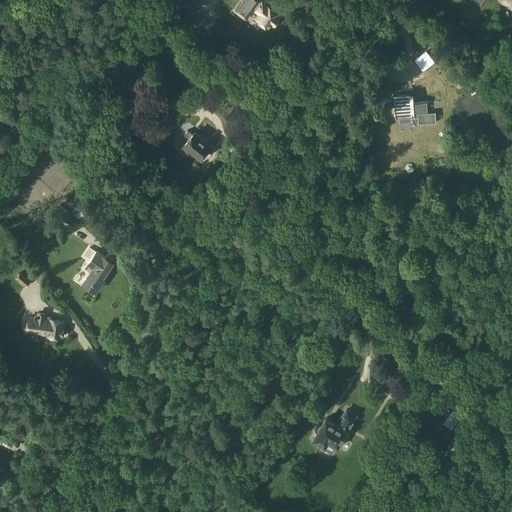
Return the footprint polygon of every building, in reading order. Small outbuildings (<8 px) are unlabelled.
[(207,20),(188,0),(182,0),(175,7),(195,30),(207,20)] [(243,0),(235,11),(246,19),(253,9),(256,11),(260,14),(257,18),(258,19),(255,22),(256,26),(261,30),(265,30),(267,27),(268,27),(271,24),(273,26),(279,18),(277,17),(278,15),(263,3),(259,0),(243,0)] [(433,61),(425,50),(414,59),(422,70),(433,61)] [(481,51),(477,56),(490,63),(493,58),(481,51)] [(134,76),(122,61),(112,68),(125,83),(134,76)] [(399,95),(394,95),(395,118),(399,118),(400,118),(401,121),(410,120),(409,117),(414,117),(414,116),(418,116),(418,117),(418,123),(436,122),(435,112),(427,112),(426,102),(414,103),(413,94),(408,94),(405,94),(405,96),(401,96),(401,95),(399,95)] [(394,127),(395,134),(408,134),(408,126),(394,127)] [(189,138),(181,148),(189,155),(192,151),(201,158),(202,157),(203,158),(204,158),(205,158),(206,157),(207,157),(207,156),(208,156),(208,155),(208,154),(209,154),(208,153),(208,152),(208,151),(207,151),(211,146),(194,132),(193,133),(188,130),(184,135),(189,138)] [(11,207),(6,201),(0,207),(0,215),(1,217),(11,207)] [(60,205),(53,215),(70,228),(74,222),(65,215),(67,210),(60,205)] [(91,272),(84,282),(96,290),(103,279),(101,278),(111,262),(112,262),(111,261),(112,260),(106,256),(105,257),(97,252),(89,263),(88,262),(85,268),(91,272)] [(21,272),(16,278),(26,286),(30,281),(21,272)] [(38,312),(37,318),(30,317),(28,330),(47,333),(47,335),(61,337),(63,322),(49,320),(45,319),(45,313),(38,312)] [(458,402),(444,393),(429,415),(442,424),(458,402)] [(317,432),(313,439),(325,446),(324,448),(333,453),(337,447),(338,446),(341,446),(344,441),(342,439),(347,430),(348,431),(358,414),(346,407),(336,424),(326,417),(321,425),(320,425),(319,425),(318,425),(317,426),(316,427),(316,428),(316,429),(316,430),(316,431),(317,432)] [(9,461),(0,455),(0,468),(4,470),(9,461)]
